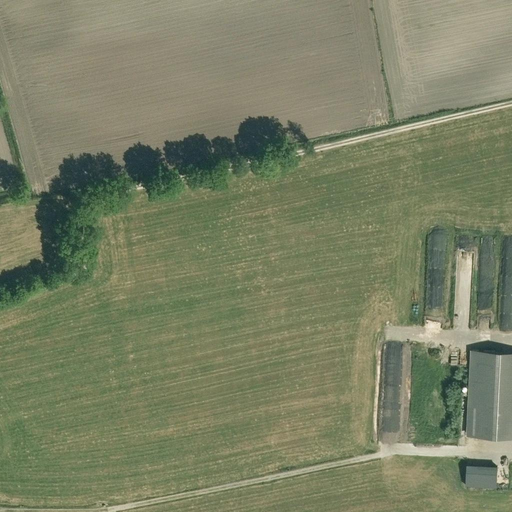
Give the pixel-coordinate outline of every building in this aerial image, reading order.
[(474,275),(475,245),(466,245),(465,274),(474,275)] [(498,253),(488,252),(487,267),(498,267),(498,253)] [(479,287),(478,279),(473,279),(473,275),(463,275),(464,288),(479,287)] [(488,276),(488,289),(497,288),(496,276),(488,276)] [(468,434),(511,436),(511,351),(472,350),(468,434)]
